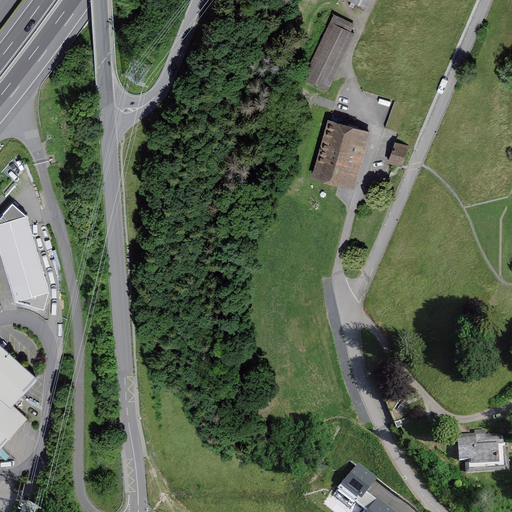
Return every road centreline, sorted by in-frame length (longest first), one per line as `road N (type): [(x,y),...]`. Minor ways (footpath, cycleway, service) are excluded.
road 1 (tertiary): [(135,511),(106,114)]
road 2 (residential): [(486,0),(348,318)]
road 3 (residential): [(0,477),(22,475),(41,450),(49,344),(35,327),(0,323)]
road 4 (residential): [(435,511),(404,473),(369,403),(348,318)]
road 5 (unclassified): [(198,0),(153,97),(106,114)]
road 6 (motorway): [(0,103),(78,0)]
